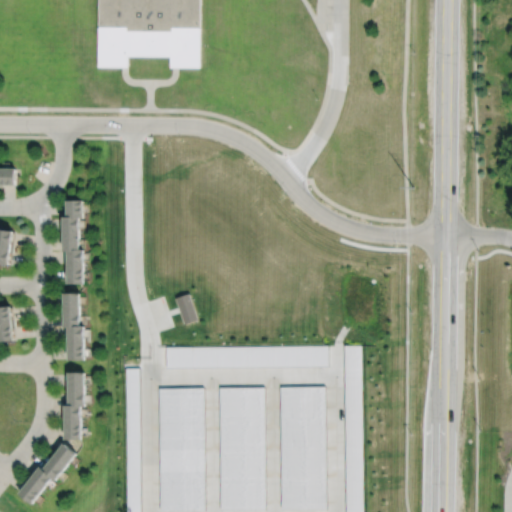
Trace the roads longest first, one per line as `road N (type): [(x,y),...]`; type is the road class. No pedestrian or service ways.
road 1 (secondary): [(447,0),(442,511)]
road 2 (residential): [(445,234),(341,223),(314,208),(253,147),(216,130),(0,123)]
road 3 (residential): [(0,478),(41,420),(43,228),(34,200),(61,168),(63,123)]
